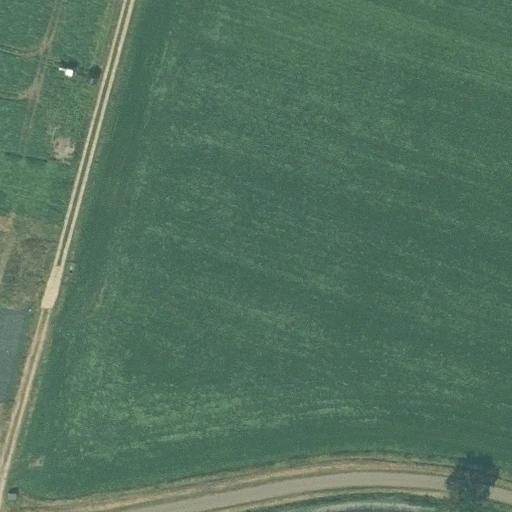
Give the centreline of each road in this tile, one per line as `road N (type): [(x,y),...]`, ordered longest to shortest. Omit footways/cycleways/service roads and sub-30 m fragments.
road 1 (track): [(0,505),(125,0)]
road 2 (unclassified): [(511,496),(380,477),(156,511)]
